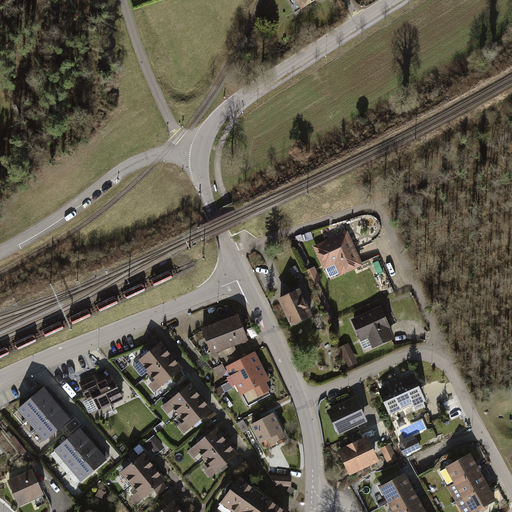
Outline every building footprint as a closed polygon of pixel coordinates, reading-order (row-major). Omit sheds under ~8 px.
[(297,0),(303,8),(315,0),(297,0)] [(343,232),(311,246),(322,271),(332,266),(336,275),(359,265),(343,232)] [(318,268),(312,270),(316,283),(321,282),(318,268)] [(300,285),(279,296),(291,321),(312,311),(300,285)] [(364,340),(369,337),(373,347),(395,337),(382,308),(355,320),(364,340)] [(238,317),(204,330),(213,354),(248,340),(238,317)] [(351,343),(343,347),(351,367),(359,364),(351,343)] [(162,344),(140,361),(161,386),(182,369),(162,344)] [(255,354),(229,367),(248,406),(270,395),(264,381),(267,379),(255,354)] [(416,375),(382,390),(394,419),(428,405),(416,375)] [(93,376),(79,382),(84,394),(90,392),(99,412),(121,402),(110,377),(96,383),(93,376)] [(45,385),(16,410),(43,442),(72,417),(45,385)] [(190,386),(169,402),(191,428),(211,411),(190,386)] [(356,399),(328,411),(338,434),(365,422),(356,399)] [(274,415),(253,425),(263,445),(284,434),(274,415)] [(82,426),(52,451),(79,482),(109,457),(82,426)] [(216,429),(191,449),(211,474),(236,455),(216,429)] [(146,444),(157,456),(167,448),(156,435),(146,444)] [(418,436),(400,443),(406,456),(424,449),(418,436)] [(368,438),(335,452),(345,476),(378,462),(368,438)] [(391,444),(383,447),(390,462),(398,459),(391,444)] [(474,453),(450,466),(474,511),(478,511),(499,501),(474,453)] [(143,455),(123,472),(144,497),(164,481),(143,455)] [(426,511),(408,471),(382,483),(395,511),(426,511)] [(31,472),(9,482),(20,506),(42,496),(31,472)] [(291,478),(272,477),(277,486),(291,487),(291,478)] [(286,511),(239,479),(222,502),(236,511),(286,511)] [(180,511),(173,503),(160,511),(180,511)]
